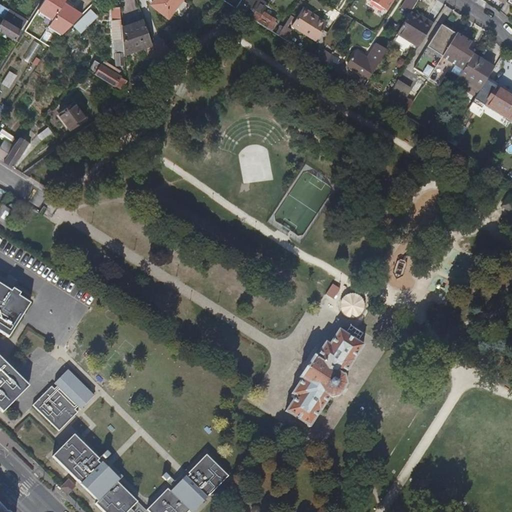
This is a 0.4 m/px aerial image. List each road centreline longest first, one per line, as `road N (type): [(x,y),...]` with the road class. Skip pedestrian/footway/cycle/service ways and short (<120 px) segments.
road 1 (track): [(25,191),(33,178),(97,142),(150,123),(208,40),(240,39),(437,169),(367,293)]
road 2 (track): [(126,136),(297,251),(413,316),(468,375),(380,511)]
